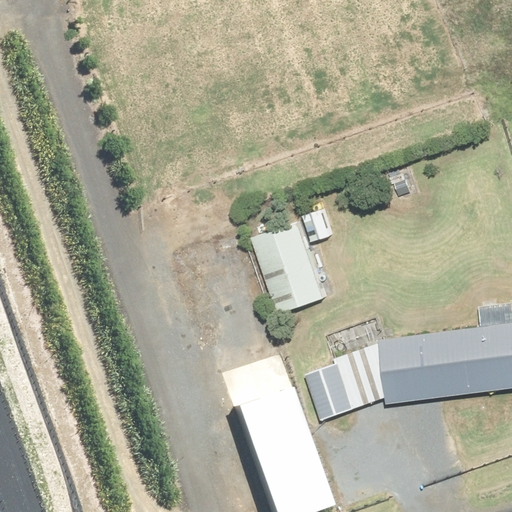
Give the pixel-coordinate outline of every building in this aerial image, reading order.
[(388,172),(392,182),(407,177),(402,165),(388,172)] [(252,193),(247,178),(212,189),(217,204),(252,193)] [(336,238),(323,204),(304,211),(318,245),(336,238)] [(240,231),(235,215),(197,226),(202,242),(240,231)] [(260,287),(265,301),(278,296),(273,282),(260,287)] [(396,401),(447,395),(511,386),(511,321),(382,339),(333,357),(336,362),(305,373),(321,419),(386,395),(387,403),(396,401)] [(227,408),(261,511),(309,511),(320,509),(281,390),(227,408)]
